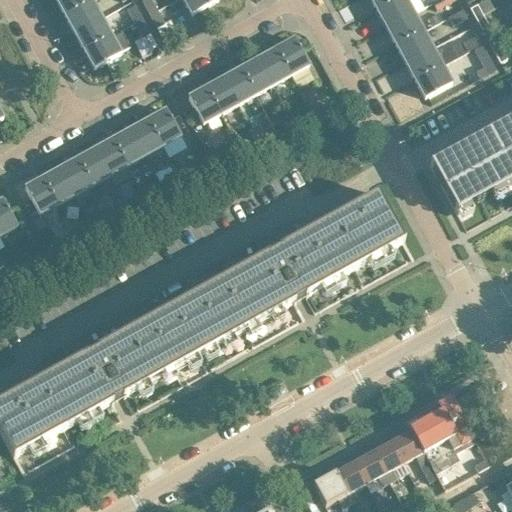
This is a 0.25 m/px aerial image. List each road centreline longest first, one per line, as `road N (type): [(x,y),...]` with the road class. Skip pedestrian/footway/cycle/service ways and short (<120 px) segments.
road 1 (residential): [(477,317),(306,0)]
road 2 (residential): [(255,436),(477,317)]
road 3 (residential): [(291,0),(79,119)]
road 4 (residential): [(119,511),(255,436)]
road 5 (residential): [(79,119),(14,0)]
